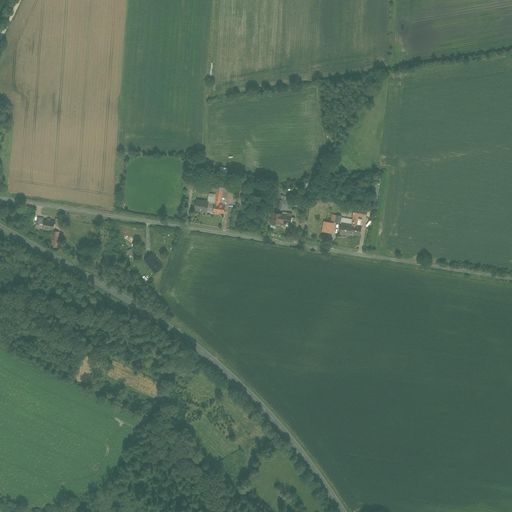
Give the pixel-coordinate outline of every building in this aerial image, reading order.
[(214,164),(206,163),(204,175),(213,176),(214,164)] [(220,167),(218,179),(225,181),(228,169),(220,167)] [(211,181),(203,180),(202,188),(209,189),(211,181)] [(232,184),(213,181),(211,188),(218,189),(224,190),(231,191),(232,184)] [(372,190),(378,191),(380,183),(373,182),(372,190)] [(215,202),(222,203),(224,190),(218,189),(215,202)] [(281,195),(279,194),(277,208),(287,209),(289,196),(281,195)] [(209,201),(197,199),(196,210),(208,212),(208,210),(209,201)] [(222,203),(215,202),(214,211),(224,212),(226,204),(222,203)] [(293,214),(272,212),(271,223),(277,224),(278,221),(292,223),(293,214)] [(342,217),(342,215),(333,214),(332,221),(336,222),(341,222),(342,217)] [(55,221),(45,219),(44,227),(54,229),(55,221)] [(332,221),(324,220),(323,231),(334,232),(336,222),(332,221)] [(342,223),(341,233),(351,234),(351,233),(352,224),(342,223)] [(351,233),(361,235),(362,226),(358,225),(352,224),(351,233)] [(58,248),(60,231),(53,230),(51,247),(58,248)] [(154,252),(145,259),(155,272),(164,265),(154,252)]
